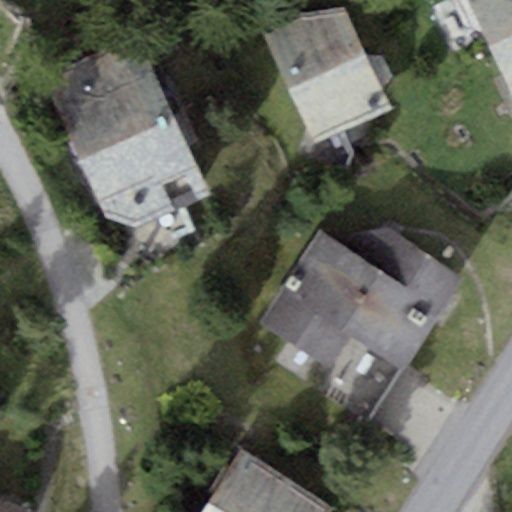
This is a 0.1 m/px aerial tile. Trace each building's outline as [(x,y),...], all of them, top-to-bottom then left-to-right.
[(344,0),(261,39),(308,138),(391,99),(344,0)] [(511,0),(467,0),(490,48),(511,37),(511,0)] [(53,99),(80,159),(173,118),(137,35),(61,69),(53,99)] [(511,37),(490,48),(511,92),(511,37)] [(201,180),(173,118),(80,159),(106,218),(137,228),(175,211),(168,195),(201,180)] [(387,272),(338,237),(320,226),(261,318),(330,361),(350,329),(387,272)] [(387,272),(350,329),(402,362),(460,271),(390,226),(338,237),(387,272)] [(240,450),(200,511),(330,511),(332,509),(240,450)] [(0,511),(20,511),(22,507),(0,500),(0,511)]
